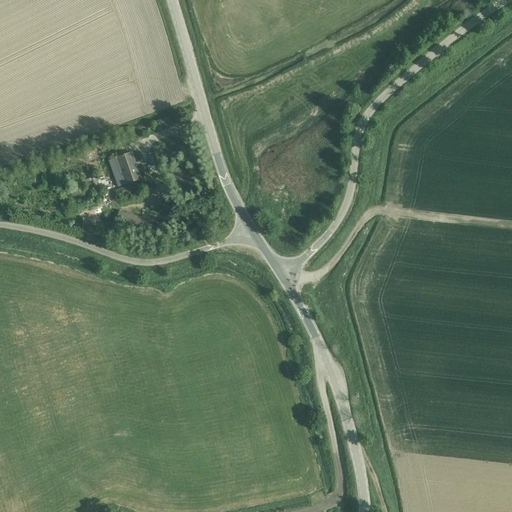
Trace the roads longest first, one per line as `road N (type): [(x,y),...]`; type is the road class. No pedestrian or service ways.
road 1 (unclassified): [(279,271),(307,254),(338,217),(354,148),(376,103),(508,0)]
road 2 (unclassified): [(0,225),(141,262),(251,231)]
road 3 (tertiary): [(364,511),(336,387),(279,271)]
road 4 (track): [(511,227),(378,211),(328,263),(288,285)]
road 5 (tertiary): [(251,231),(225,181),(171,0)]
